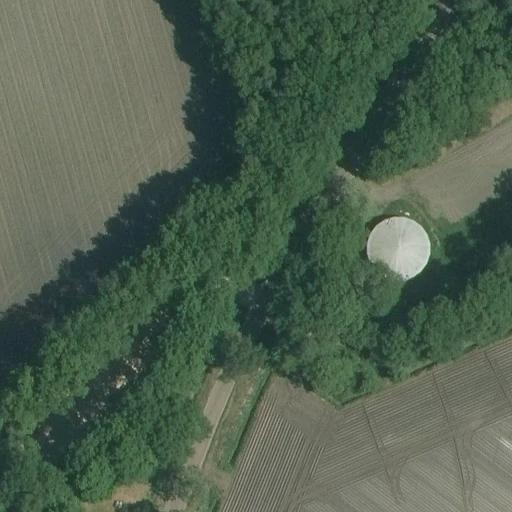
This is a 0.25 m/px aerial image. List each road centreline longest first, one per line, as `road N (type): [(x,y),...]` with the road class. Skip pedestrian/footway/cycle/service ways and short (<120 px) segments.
road 1 (track): [(511,286),(355,338),(229,292),(197,293),(0,491)]
road 2 (tertiary): [(174,511),(249,328),(450,0)]
